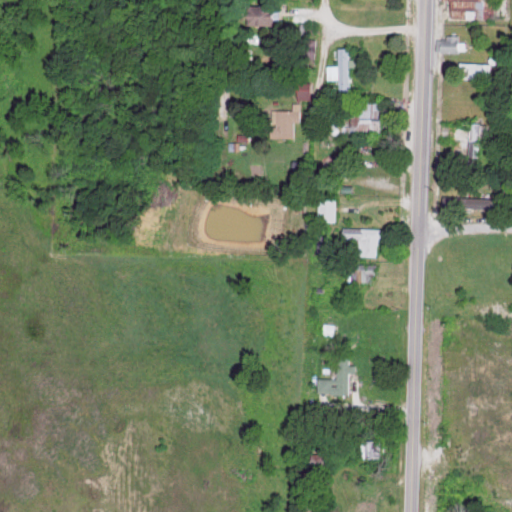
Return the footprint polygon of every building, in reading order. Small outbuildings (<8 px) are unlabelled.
[(456,0),(456,16),(493,17),(493,0),(456,0)] [(282,4),(257,3),(256,23),(281,23),(282,4)] [(441,34),(441,49),(469,50),(469,40),(462,40),(462,35),(441,34)] [(328,78),(342,77),(342,83),(341,83),(341,92),(354,92),(353,65),(359,65),(359,57),(354,57),(353,46),(341,46),(341,63),(328,64),(328,78)] [(495,78),(496,62),(466,60),(465,76),(495,78)] [(316,81),(303,81),(302,97),(315,98),(316,81)] [(304,120),(304,101),(296,101),(297,108),(281,109),(281,136),(298,135),(298,120),(304,120)] [(353,124),(344,124),(344,133),(388,134),(389,102),(354,101),(353,124)] [(471,153),(481,153),(482,135),(491,136),(492,122),(473,121),(471,153)] [(339,220),(340,195),(321,194),(320,219),(339,220)] [(465,205),(465,194),(445,194),(445,205),(465,205)] [(471,205),(497,206),(498,196),(472,195),(471,205)] [(381,254),(381,241),(385,241),(385,227),(345,226),(345,236),(360,236),(360,253),(381,254)] [(331,251),(330,231),(319,232),(320,252),(331,251)] [(338,322),(325,322),(324,333),(337,333),(338,322)] [(322,376),(322,392),(352,392),(353,371),(360,371),(360,363),(353,363),(354,355),(342,355),(342,377),(322,376)] [(361,456),(381,456),(381,439),(361,438),(361,456)] [(331,453),(312,452),(312,466),(331,466),(331,453)]
